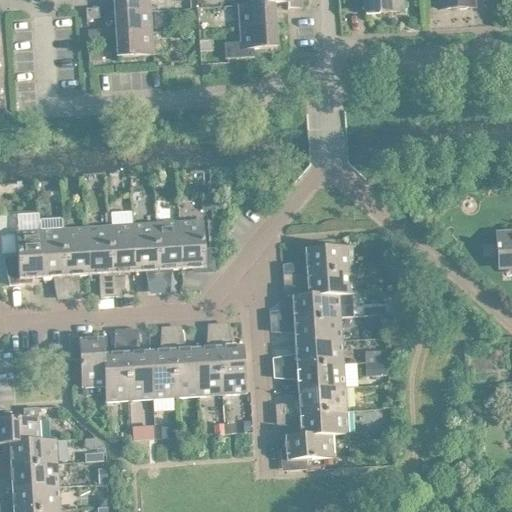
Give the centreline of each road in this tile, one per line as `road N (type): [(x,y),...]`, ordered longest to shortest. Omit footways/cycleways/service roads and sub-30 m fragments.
road 1 (residential): [(48,0),(52,96),(266,88),(282,77),(329,76)]
road 2 (residential): [(245,265),(196,302),(3,314)]
road 3 (residential): [(511,315),(334,163)]
road 4 (residential): [(267,446),(260,277),(245,265)]
road 5 (residential): [(327,51),(511,44)]
road 6 (residential): [(334,163),(294,198),(245,265)]
